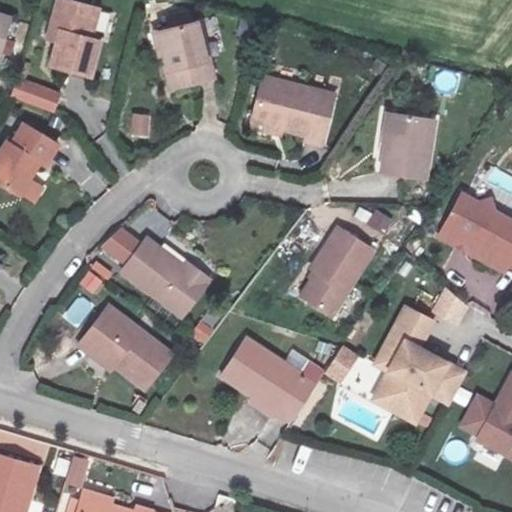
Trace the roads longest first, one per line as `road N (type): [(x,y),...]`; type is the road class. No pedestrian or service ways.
road 1 (residential): [(361,511),(0,401)]
road 2 (residential): [(0,364),(61,260),(132,191),(196,171)]
road 3 (unknown): [(132,191),(62,89)]
